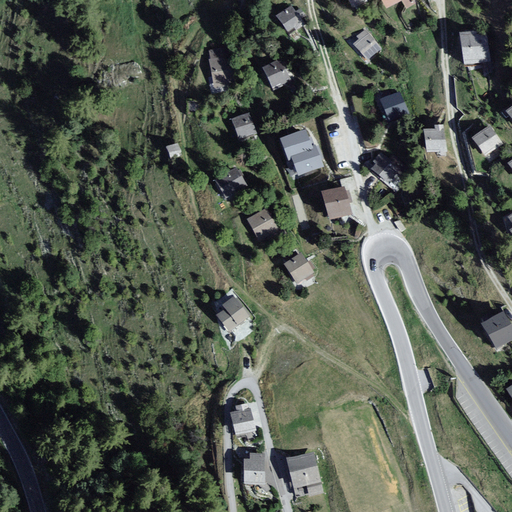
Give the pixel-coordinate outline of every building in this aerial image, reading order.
[(291,9),(270,19),(280,39),(309,24),(302,11),(294,15),(291,9)] [(369,34),(353,48),(366,64),(383,50),(369,34)] [(490,36),(454,39),(456,67),(492,64),(490,36)] [(228,58),(210,62),(215,91),(233,87),(228,58)] [(280,59),(258,71),(268,90),(290,79),(280,59)] [(133,61),(115,63),(116,80),(135,78),(133,61)] [(400,88),(379,96),(387,120),(409,112),(400,88)] [(511,107),(498,118),(511,136),(511,107)] [(251,114),(230,121),(236,141),(257,134),(251,114)] [(500,147),(487,129),(464,145),(477,163),(500,147)] [(304,130),(270,141),(277,165),(287,161),(292,177),(323,168),(317,148),(310,150),(304,130)] [(443,134),(416,136),(417,157),(444,155),(443,134)] [(176,144),(162,150),(169,167),(183,162),(176,144)] [(380,149),(367,162),(396,189),(409,175),(380,149)] [(511,163),(503,171),(511,183),(511,163)] [(233,172),(207,184),(216,204),(243,193),(233,172)] [(343,190),(313,195),(318,223),(348,219),(343,190)] [(262,212),(242,221),(251,243),(272,234),(262,212)] [(511,257),(511,215),(501,222),(505,229),(497,234),(511,258),(511,257)] [(298,253),(276,264),(287,287),(310,275),(298,253)] [(254,328),(232,297),(209,313),(232,344),(254,328)] [(497,314),(466,329),(479,355),(509,340),(497,314)] [(511,387),(500,395),(511,414),(511,387)] [(247,407),(227,410),(232,437),(252,434),(247,407)] [(288,458),(296,497),(322,492),(313,452),(288,458)] [(262,457),(238,457),(237,484),(262,485),(262,457)]
